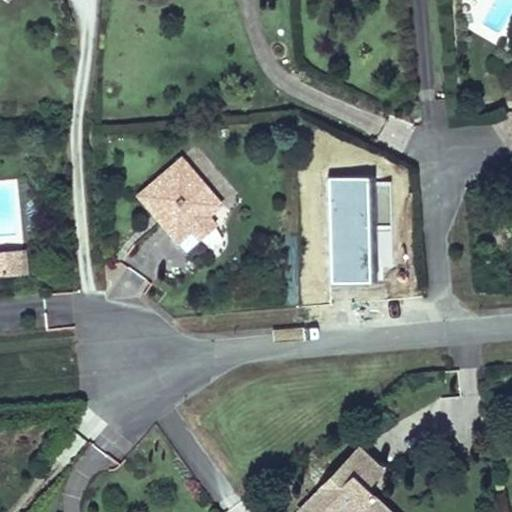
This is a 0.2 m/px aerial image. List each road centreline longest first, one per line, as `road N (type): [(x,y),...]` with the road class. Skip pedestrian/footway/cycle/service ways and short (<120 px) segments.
road 1 (residential): [(439,333),(126,359)]
road 2 (residential): [(447,159),(430,180),(439,333)]
